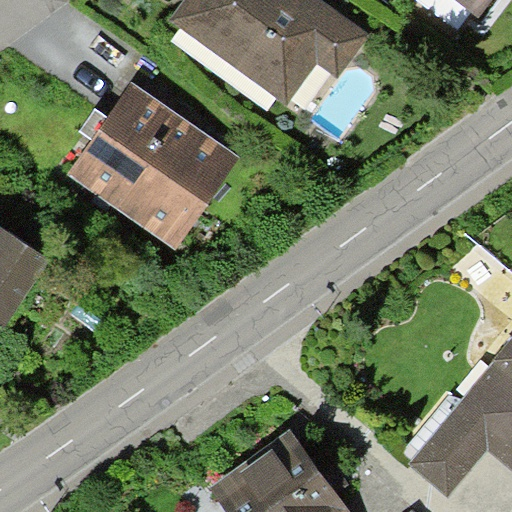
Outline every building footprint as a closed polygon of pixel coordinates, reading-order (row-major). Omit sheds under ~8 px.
[(334,25),(299,0),(191,0),(176,21),(281,98),(334,25)] [(484,0),(444,0),(430,19),(454,37),(473,13),(474,14),(484,0)] [(168,236),(219,162),(130,101),(79,174),(168,236)] [(0,317),(40,258),(0,230),(0,317)] [(511,343),(497,362),(511,374),(511,434),(504,444),(511,450),(511,343)] [(437,488),(486,429),(480,424),(472,434),(451,417),(454,413),(442,403),(398,456),(437,488)] [(341,511),(289,440),(212,495),(223,511),(341,511)]
